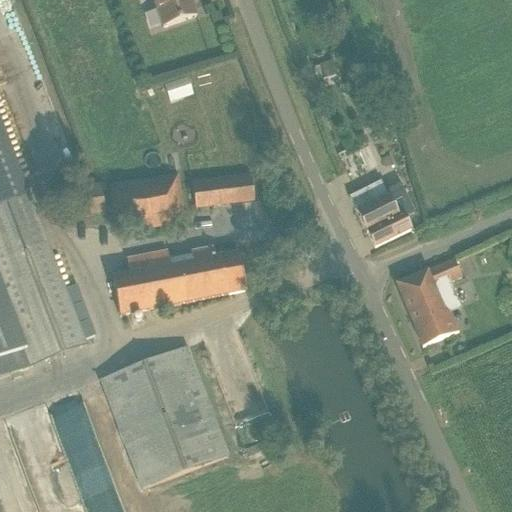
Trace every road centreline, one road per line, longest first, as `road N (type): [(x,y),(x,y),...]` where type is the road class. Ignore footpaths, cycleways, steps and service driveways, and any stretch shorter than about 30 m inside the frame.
road 1 (unclassified): [(362,282),(243,0)]
road 2 (unclassified): [(467,511),(362,282)]
road 3 (unclassified): [(362,282),(511,215)]
